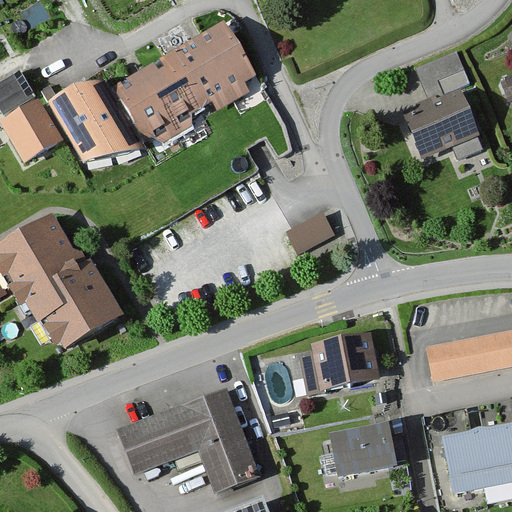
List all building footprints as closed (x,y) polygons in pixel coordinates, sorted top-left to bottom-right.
[(253,74),(224,24),(115,87),(139,129),(164,140),(190,125),(184,114),(213,98),(218,107),(246,90),(241,81),(253,74)] [(468,91),(458,62),(419,76),(429,105),(468,91)] [(33,95),(19,72),(0,83),(0,105),(4,112),(33,95)] [(511,82),(503,86),(511,107),(511,82)] [(142,147),(104,83),(76,86),(50,102),(84,159),(112,149),(142,147)] [(484,146),(468,100),(409,120),(425,166),(484,146)] [(60,139),(37,101),(2,122),(24,159),(60,139)] [(333,234),(322,214),(287,232),(298,253),(333,234)] [(80,261),(58,224),(1,257),(60,357),(68,353),(72,360),(129,326),(88,257),(80,261)] [(511,332),(428,349),(434,380),(511,364),(511,332)] [(375,341),(315,351),(317,362),(302,364),(308,401),(384,388),(375,341)] [(261,480),(228,396),(121,438),(137,480),(199,456),(215,498),(261,480)] [(453,489),(511,478),(511,426),(488,431),(452,437),(444,439),(453,489)] [(392,432),(336,444),(346,486),(401,474),(392,432)]
